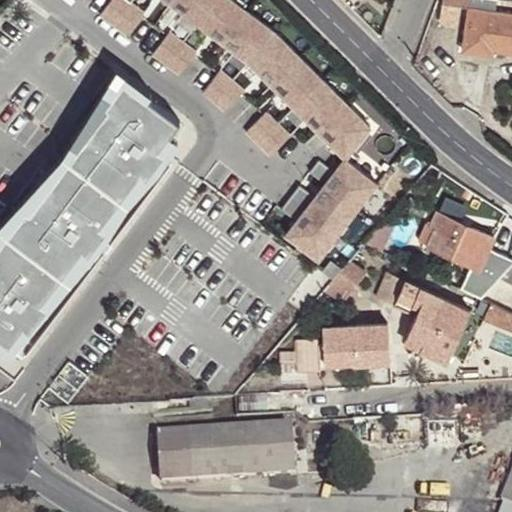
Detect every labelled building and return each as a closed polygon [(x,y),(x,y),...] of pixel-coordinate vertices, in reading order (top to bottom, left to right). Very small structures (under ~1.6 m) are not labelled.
[(131,0),(110,0),(101,13),(115,23),(132,0),(131,0)] [(132,0),(115,23),(128,33),(145,11),(132,0)] [(184,0),(171,0),(171,1),(184,11),(189,4),(184,0)] [(184,0),(189,4),(184,11),(197,21),(213,0),(184,0)] [(237,0),(213,0),(197,21),(211,31),(216,24),(227,33),(247,7),(237,0)] [(511,0),(442,0),(443,1),(469,4),(462,48),(484,51),(486,40),(492,40),(491,46),(495,47),(511,48),(511,0)] [(247,7),(227,33),(242,43),(236,51),(250,61),(279,32),(247,7)] [(216,24),(211,31),(222,40),(227,33),(216,24)] [(170,30),(153,52),(167,63),(184,40),(170,30)] [(279,32),(250,61),(263,74),(269,68),(279,78),(302,56),(279,32)] [(242,43),(227,33),(222,40),(236,51),(242,43)] [(184,40),(167,63),(180,73),(198,50),(184,40)] [(486,40),(484,51),(494,53),(495,47),(491,46),(492,40),(486,40)] [(302,56),(279,78),(289,89),(283,95),(295,107),(324,79),(302,56)] [(129,79),(150,95),(153,92),(120,68),(0,228),(12,237),(129,79)] [(221,68),(204,90),(215,99),(232,77),(221,68)] [(263,74),(273,85),(279,78),(269,68),(263,74)] [(232,77),(215,99),(227,108),(244,86),(232,77)] [(273,85),(283,95),(289,89),(279,78),(273,85)] [(129,79),(12,237),(0,251),(0,348),(6,353),(172,134),(182,120),(150,95),(129,79)] [(347,103),(324,79),(295,107),(306,119),(312,113),(324,126),(347,103)] [(347,103),(324,126),(318,131),(305,144),(316,156),(329,143),(344,158),(367,124),(347,103)] [(280,122),(268,110),(248,130),(260,142),(280,122)] [(306,119),(318,131),(324,126),(312,113),(306,119)] [(280,122),(260,142),(272,154),(292,134),(280,122)] [(179,139),(172,134),(6,353),(10,356),(104,245),(130,203),(163,167),(179,139)] [(318,160),(309,173),(357,209),(377,183),(344,158),(333,172),(318,160)] [(299,186),(290,198),(338,234),(357,209),(324,184),(314,197),(299,186)] [(285,235),(318,261),(338,234),(290,198),(280,210),(295,221),(285,235)] [(492,238),(437,213),(432,226),(427,224),(420,242),(479,269),(492,238)] [(511,261),(499,255),(466,292),(480,299),(498,279),(511,263),(511,261)] [(350,263),(337,280),(352,289),(366,274),(350,263)] [(511,273),(511,263),(498,279),(505,282),(511,273)] [(408,336),(448,355),(469,311),(406,281),(395,306),(411,313),(414,307),(421,310),(408,336)] [(511,330),(511,312),(489,302),(482,317),(511,330)] [(390,363),(388,322),(322,325),(324,339),(296,340),(297,352),(282,353),(282,363),(298,362),(298,371),(321,370),(321,367),(390,363)] [(445,360),(448,355),(408,336),(405,342),(445,360)] [(266,398),(239,399),(240,411),(266,410),(266,398)] [(420,413),(395,415),(397,441),(421,440),(420,413)] [(381,416),(356,417),(356,443),(382,442),(381,416)] [(291,424),(157,432),(161,480),(293,474),(291,424)] [(511,471),(502,501),(511,504),(511,471)] [(511,511),(511,504),(502,501),(497,511),(511,511)]
